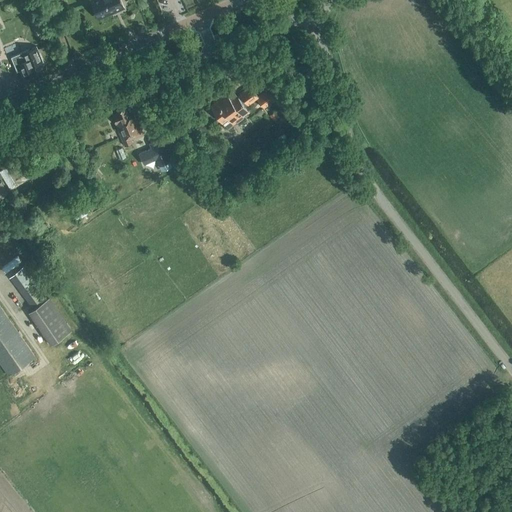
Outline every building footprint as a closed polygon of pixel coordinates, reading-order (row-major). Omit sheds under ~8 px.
[(91,0),(100,18),(123,8),(118,0),(91,0)] [(17,40),(6,45),(10,54),(21,49),(17,40)] [(19,54),(11,57),(17,72),(21,70),(24,78),(36,73),(33,65),(43,61),(36,47),(26,51),(19,54)] [(263,109),(276,100),(268,90),(258,97),(250,87),(240,94),(240,95),(231,101),(226,95),(210,107),(225,128),(231,123),(233,125),(249,113),(245,107),(256,99),(263,109)] [(283,107),(277,112),(281,117),(287,112),(283,107)] [(131,140),(143,134),(135,116),(129,118),(124,108),(116,111),(117,113),(112,116),(116,124),(115,124),(124,144),(125,143),(126,145),(132,143),(131,140)] [(272,122),(280,117),(276,111),(269,117),(272,122)] [(152,148),(139,153),(144,164),(156,159),(159,165),(170,161),(161,139),(150,143),(152,148)] [(10,163),(2,167),(4,169),(0,171),(11,190),(24,182),(24,181),(38,172),(32,162),(15,172),(10,163)] [(95,169),(89,173),(95,181),(101,177),(95,169)] [(0,198),(5,203),(11,200),(8,194),(1,182),(0,183),(0,198)] [(67,221),(85,207),(79,199),(61,212),(67,221)] [(89,207),(78,214),(80,218),(92,211),(89,207)] [(33,309),(28,312),(51,345),(72,331),(49,298),(47,299),(23,267),(10,278),(18,289),(33,309)] [(0,364),(8,375),(34,357),(0,307),(0,364)] [(93,358),(100,369),(104,366),(97,355),(93,358)]
